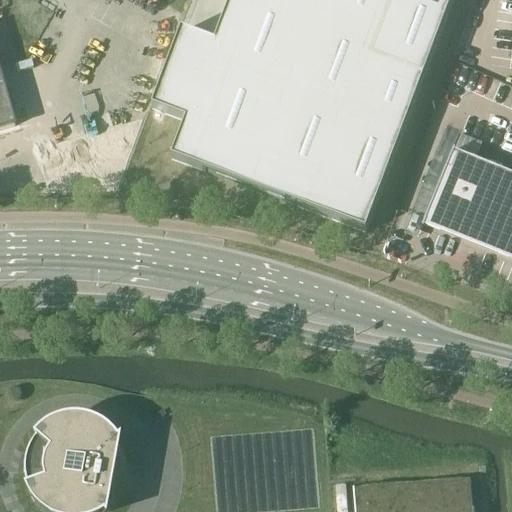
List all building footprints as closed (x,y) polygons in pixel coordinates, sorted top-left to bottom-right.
[(181,32),(152,110),(185,123),(171,161),(366,234),(453,0),(231,0),(214,45),(181,32)] [(0,131),(14,128),(0,79),(0,131)] [(511,179),(453,156),(423,231),(511,266),(511,179)] [(25,465),(25,473),(25,482),(27,490),(25,491),(29,499),(33,506),(38,511),(108,511),(109,511),(121,444),(122,440),(119,442),(113,436),(106,430),(98,426),(90,422),(81,421),(72,420),(64,422),(55,424),(47,429),(40,434),(34,440),(36,442),(31,449),(28,455),(28,457),(25,465)] [(352,490),(353,511),(471,511),(469,480),(352,490)]
